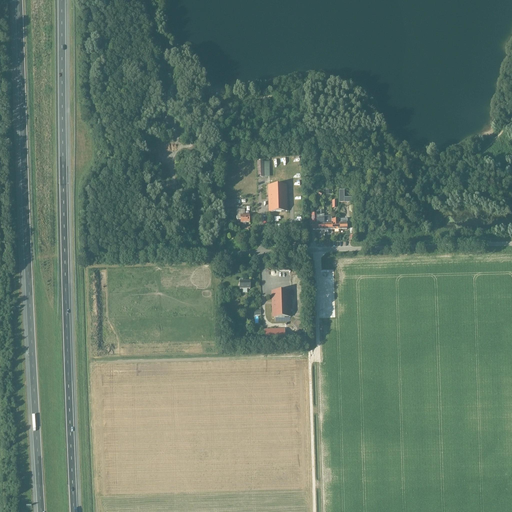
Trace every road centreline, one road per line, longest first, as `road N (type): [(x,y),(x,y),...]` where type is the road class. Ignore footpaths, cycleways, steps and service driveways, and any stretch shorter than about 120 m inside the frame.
road 1 (motorway): [(18,0),(40,511)]
road 2 (motorway): [(73,511),(61,0)]
road 3 (unclassified): [(511,243),(205,253),(197,197),(172,187),(174,148)]
road 4 (track): [(174,148),(189,148),(213,104),(302,88),(351,100),(384,146),(422,167),(464,162),(511,123)]
road 5 (track): [(149,0),(163,57),(165,123)]
